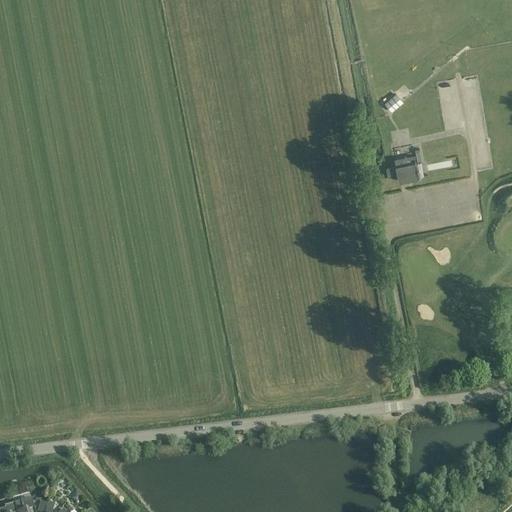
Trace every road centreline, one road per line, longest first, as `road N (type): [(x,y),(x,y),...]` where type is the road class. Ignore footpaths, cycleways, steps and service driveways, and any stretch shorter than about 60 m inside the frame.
road 1 (unclassified): [(0,449),(511,390)]
road 2 (unknown): [(460,91),(470,200),(404,222),(398,234),(415,400)]
